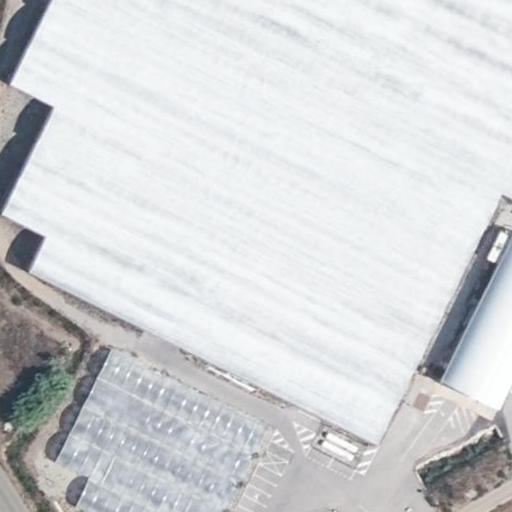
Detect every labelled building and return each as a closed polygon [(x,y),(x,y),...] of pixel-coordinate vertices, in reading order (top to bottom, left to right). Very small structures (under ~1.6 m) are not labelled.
[(504,193),(120,0),(45,0),(5,80),(53,105),(0,210),(43,231),(25,267),(377,444),(504,193)] [(511,58),(392,0),(120,0),(511,196),(511,58)] [(511,0),(392,0),(511,58),(511,0)] [(498,408),(511,380),(511,234),(440,380),(498,408)] [(222,511),(264,427),(106,351),(54,457),(87,473),(71,507),(81,511),(222,511)]
